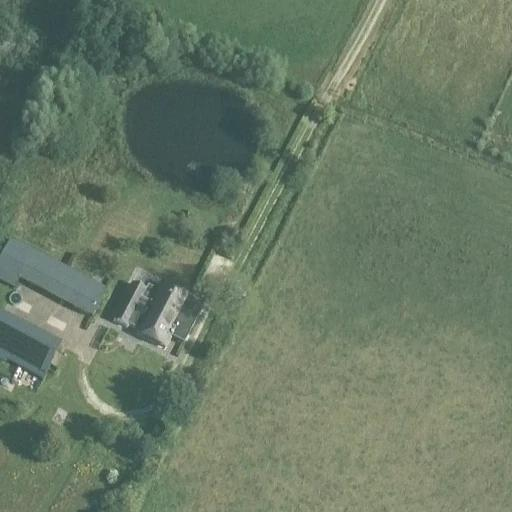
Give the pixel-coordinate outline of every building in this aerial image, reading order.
[(0,265),(0,281),(14,289),(19,280),(32,286),(45,260),(12,243),(0,265)] [(84,280),(76,294),(83,298),(77,310),(93,318),(107,292),(102,289),(84,280)] [(137,332),(135,334),(165,350),(170,339),(183,345),(202,310),(189,303),(189,302),(161,287),(157,294),(148,289),(145,294),(132,286),(113,323),(127,330),(129,327),(137,332)] [(0,357),(16,328),(7,323),(0,336),(0,357)] [(42,384),(50,368),(56,356),(61,347),(34,333),(15,370),(42,384)] [(84,493),(73,511),(92,511),(98,500),(84,493)]
